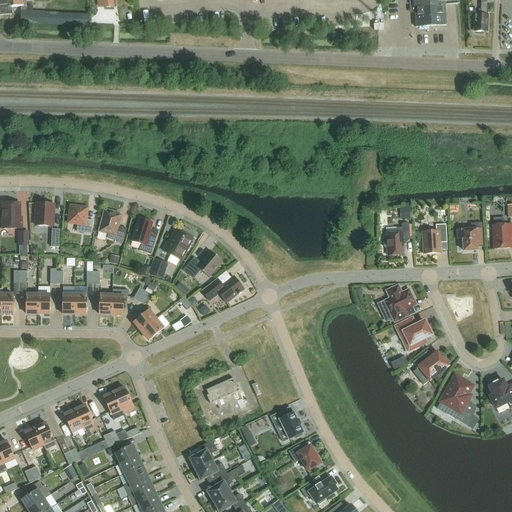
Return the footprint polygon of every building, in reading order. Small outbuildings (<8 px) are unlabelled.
[(0,0),(0,15),(12,15),(11,8),(26,7),(26,2),(46,0),(0,0)] [(97,0),(98,8),(116,9),(114,0),(97,0)] [(413,0),(414,8),(415,8),(417,28),(447,26),(446,6),(445,0),(413,0)] [(481,0),(481,4),(481,15),(475,15),(474,32),(488,33),(488,15),(488,4),(494,4),(494,0),(481,0)] [(21,11),(20,24),(90,27),(90,16),(60,14),(34,13),(34,12),(21,11)] [(20,213),(20,204),(3,204),(3,229),(22,229),(22,218),(20,218),(20,217),(19,217),(19,213),(20,213)] [(37,204),(36,226),(52,227),(53,227),(54,214),(53,214),(53,210),(54,210),(54,205),(37,204)] [(71,206),(70,210),(68,224),(78,225),(77,232),(92,234),(94,221),(87,220),(89,208),(71,206)] [(409,208),(401,208),(402,221),(410,220),(409,208)] [(105,211),(99,232),(107,235),(106,238),(123,243),(127,229),(119,227),(122,216),(113,213),(114,212),(107,210),(107,212),(105,211)] [(159,232),(158,231),(157,236),(150,234),(154,224),(145,221),(145,220),(141,218),(140,219),(139,219),(132,242),(141,245),(139,251),(152,255),(159,232)] [(385,242),(384,243),(384,247),(385,249),(387,248),(387,249),(388,256),(404,255),(403,246),(403,240),(410,240),(410,238),(409,224),(402,224),(402,228),(386,229),(387,242),(385,242)] [(483,246),(482,239),(483,238),(482,224),(471,224),(471,230),(457,231),(458,239),(463,239),(464,252),(478,251),(477,246),(483,246)] [(423,234),(424,254),(441,253),(440,238),(447,238),(446,225),(436,226),(436,233),(423,234)] [(511,225),(492,226),(494,250),(511,249),(510,234),(511,234),(511,225)] [(52,229),(51,247),(59,248),(60,230),(52,230),(52,229)] [(168,243),(163,251),(181,261),(188,248),(189,248),(192,242),(192,241),(193,240),(177,231),(172,240),(171,244),(170,244),(168,243)] [(29,246),(29,232),(18,232),(19,246),(29,246)] [(195,258),(184,271),(190,277),(192,274),(196,277),(201,271),(209,278),(213,274),(215,275),(220,269),(218,268),(223,262),(211,252),(201,263),(195,258)] [(118,266),(120,257),(111,255),(109,264),(118,266)] [(156,261),(151,275),(162,279),(167,265),(156,261)] [(148,276),(151,268),(145,266),(142,274),(148,276)] [(218,280),(200,294),(206,300),(215,293),(218,296),(225,306),(237,297),(237,298),(240,296),(239,295),(245,290),(234,277),(229,281),(223,286),(218,280)] [(151,283),(147,289),(153,292),(154,292),(157,287),(151,283)] [(391,300),(386,302),(392,315),(391,316),(395,323),(408,317),(405,310),(415,305),(409,292),(401,295),(398,287),(388,292),(391,300)] [(139,302),(146,292),(140,288),(134,299),(139,302)] [(112,315),(113,296),(113,293),(101,292),(101,296),(100,296),(100,315),(112,315)] [(151,295),(146,292),(139,302),(144,306),(151,295)] [(2,295),(2,314),(14,314),(14,295),(2,295)] [(38,315),(38,295),(27,295),(26,314),(38,315)] [(38,295),(38,315),(50,315),(50,295),(38,295)] [(75,315),(75,296),(63,296),(63,315),(75,315)] [(75,296),(75,315),(87,315),(87,296),(75,296)] [(113,296),(112,315),(123,316),(124,297),(113,296)] [(192,307),(184,297),(179,301),(187,311),(192,307)] [(189,302),(193,307),(198,303),(194,298),(189,302)] [(142,332),(156,320),(149,311),(134,323),(142,332)] [(185,328),(191,323),(187,317),(180,322),(185,328)] [(412,319),(409,321),(396,328),(408,352),(426,343),(424,339),(432,336),(425,322),(416,326),(412,319)] [(156,320),(142,332),(149,341),(164,329),(156,320)] [(428,352),(413,363),(418,370),(420,368),(430,381),(448,367),(447,366),(448,364),(444,359),(443,360),(437,354),(432,358),(428,352)] [(405,355),(398,359),(401,366),(408,363),(405,355)] [(441,402),(441,403),(448,407),(459,413),(455,420),(464,425),(467,427),(473,431),(479,420),(473,416),(471,415),(463,411),(466,404),(464,402),(468,395),(473,387),(466,383),(466,384),(461,382),(462,381),(455,377),(442,399),(441,402)] [(233,379),(206,391),(208,396),(207,397),(210,404),(239,392),(233,379)] [(507,389),(506,387),(503,381),(498,383),(498,384),(495,385),(494,385),(489,388),(493,396),(491,398),(499,414),(511,407),(511,391),(510,388),(507,389)] [(257,396),(261,394),(257,383),(252,385),(257,396)] [(125,388),(114,393),(122,411),(124,414),(135,409),(125,388)] [(112,416),(122,411),(114,393),(104,398),(112,416)] [(75,411),(83,430),(84,432),(85,433),(96,428),(86,406),(75,411)] [(83,430),(75,411),(64,416),(74,437),(79,435),(78,432),(83,430)] [(275,429),(282,426),(289,441),(295,438),(295,440),(302,436),(301,435),(303,434),(300,426),(298,421),(297,421),(294,414),(286,418),(283,411),(270,418),(275,429)] [(36,429),(44,447),(45,451),(56,446),(47,424),(36,429)] [(241,429),(243,435),(250,432),(247,426),(241,429)] [(138,428),(126,434),(129,440),(140,434),(138,428)] [(44,447),(36,429),(25,434),(33,451),(44,447)] [(109,434),(115,446),(120,443),(115,432),(109,434)] [(109,448),(115,446),(109,434),(104,437),(109,448)] [(0,445),(0,454),(4,464),(15,459),(7,442),(0,445)] [(196,471),(213,462),(215,461),(212,455),(218,452),(213,442),(200,448),(203,453),(188,461),(192,468),(194,467),(196,471)] [(317,458),(317,457),(314,453),(310,447),(303,451),(300,446),(289,452),(295,464),(301,460),(308,472),(321,464),(317,458)] [(121,465),(138,457),(133,447),(121,452),(119,447),(108,452),(110,457),(116,455),(121,465)] [(70,452),(75,464),(81,461),(76,450),(70,452)] [(69,466),(75,464),(70,452),(64,455),(69,466)] [(125,475),(142,467),(138,457),(121,465),(125,475)] [(213,462),(196,471),(197,474),(196,475),(199,482),(214,475),(217,480),(227,474),(222,464),(215,467),(213,462)] [(84,464),(78,467),(80,473),(86,470),(84,464)] [(72,466),(64,471),(71,482),(79,477),(72,466)] [(241,466),(227,474),(232,482),(246,474),(241,466)] [(36,481),(42,479),(36,467),(31,470),(36,481)] [(130,485),(147,477),(142,467),(125,475),(130,485)] [(30,484),(36,481),(31,470),(25,473),(30,484)] [(227,474),(217,480),(220,485),(206,494),(210,500),(212,499),(214,503),(230,493),(233,492),(229,486),(233,484),(232,482),(227,474)] [(129,498),(135,495),(152,487),(147,477),(130,485),(124,488),(128,497),(129,498)] [(315,482),(302,490),(307,498),(311,495),(317,504),(319,503),(320,505),(326,500),(325,499),(338,490),(335,485),(336,484),(332,478),(318,487),(315,482)] [(28,510),(44,500),(38,491),(43,488),(40,482),(30,489),(33,494),(22,501),(28,510)] [(4,489),(7,495),(18,490),(15,484),(4,489)] [(129,498),(133,508),(139,505),(156,497),(152,487),(135,495),(129,498)] [(230,493),(214,503),(216,507),(214,508),(216,511),(222,511),(232,506),(235,511),(246,504),(240,495),(233,499),(230,493)] [(142,511),(149,511),(161,507),(156,497),(139,505),(142,511)] [(44,500),(28,510),(29,511),(46,511),(50,509),(44,500)] [(341,503),(330,511),(355,511),(351,506),(346,510),(341,503)]
